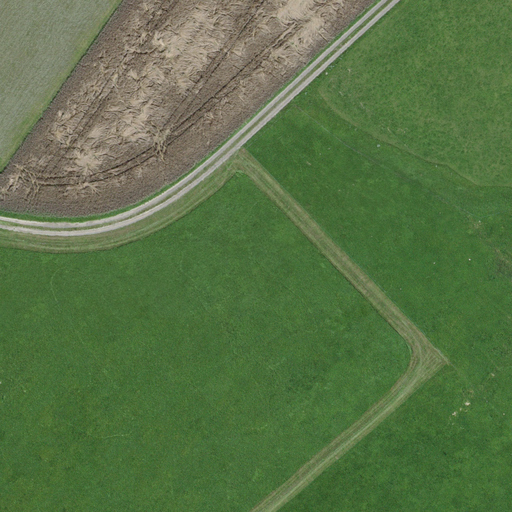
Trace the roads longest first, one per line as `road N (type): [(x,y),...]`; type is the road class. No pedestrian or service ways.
road 1 (track): [(0,222),(92,231),(169,202),(395,0)]
road 2 (track): [(511,194),(485,191),(283,102)]
